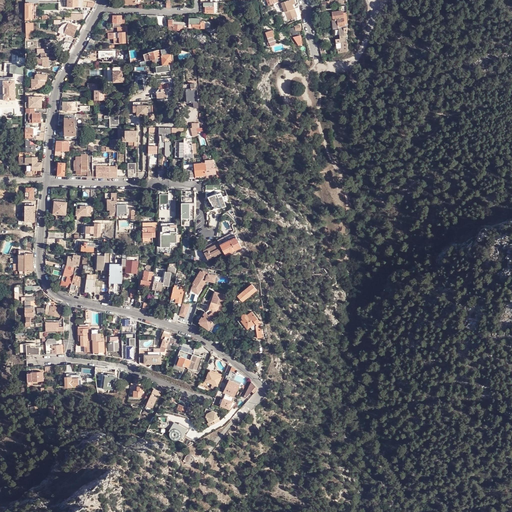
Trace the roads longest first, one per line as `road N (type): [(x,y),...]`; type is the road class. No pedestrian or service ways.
road 1 (residential): [(247,406),(260,382),(196,333),(71,300)]
road 2 (residential): [(48,181),(57,87),(99,9)]
road 3 (residential): [(214,399),(118,365),(68,358)]
road 4 (residential): [(48,181),(192,184)]
road 5 (residential): [(71,300),(43,280),(48,181)]
